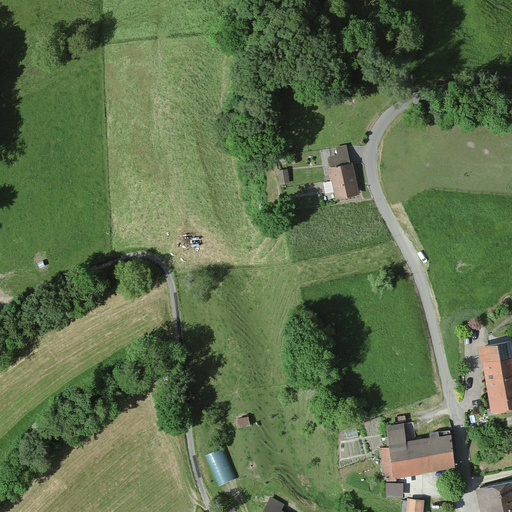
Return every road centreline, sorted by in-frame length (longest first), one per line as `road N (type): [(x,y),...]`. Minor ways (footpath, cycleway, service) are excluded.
road 1 (unclassified): [(469,511),(432,319),(370,160),(382,124),(402,104),(474,82),(511,82)]
road 2 (residential): [(0,321),(129,254),(163,267),(187,427),(211,511)]
